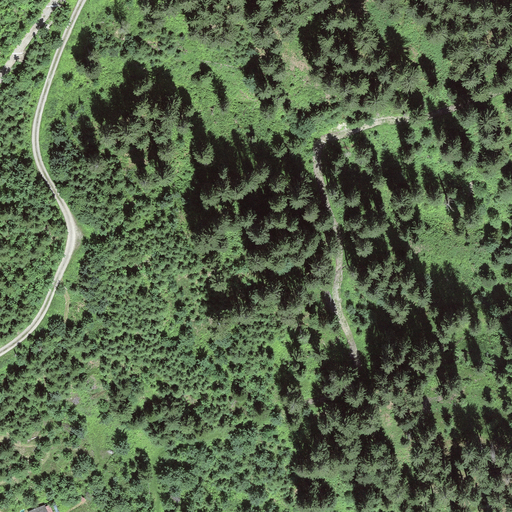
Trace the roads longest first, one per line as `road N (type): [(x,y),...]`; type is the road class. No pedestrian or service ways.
road 1 (track): [(154,511),(162,447),(264,417),(355,378),(337,304),(339,235),(323,197),(320,141),(511,86)]
road 2 (track): [(0,356),(35,327),(70,251),(70,215),(39,150),(37,122),(83,0)]
